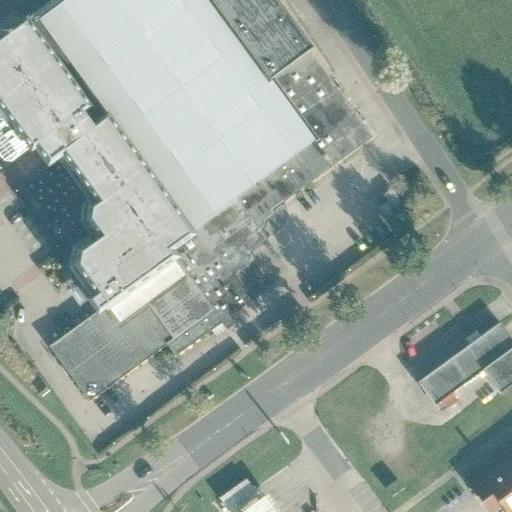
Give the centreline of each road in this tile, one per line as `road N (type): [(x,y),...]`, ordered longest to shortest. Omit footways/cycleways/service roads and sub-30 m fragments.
road 1 (residential): [(489,239),(111,511)]
road 2 (residential): [(489,239),(321,0)]
